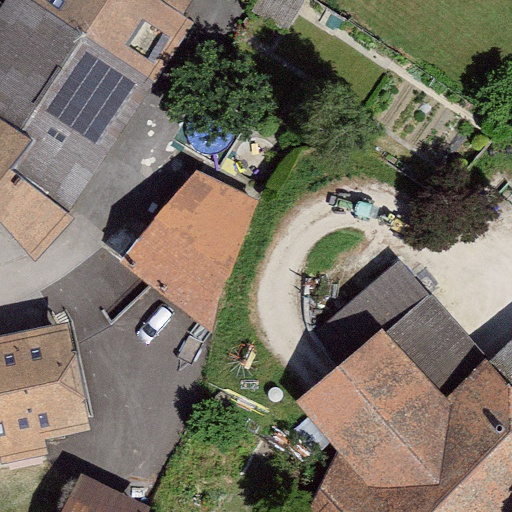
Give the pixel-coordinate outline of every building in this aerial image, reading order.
[(0,225),(30,257),(142,104),(210,0),(6,0),(0,9),(0,225)] [(194,170),(118,267),(209,331),(250,212),(194,170)] [(511,511),(511,340),(482,368),(393,268),(315,332),(341,373),(298,412),(334,458),(310,511),(511,511)] [(65,327),(0,329),(0,447),(92,430),(65,327)] [(133,511),(81,487),(67,511),(133,511)]
